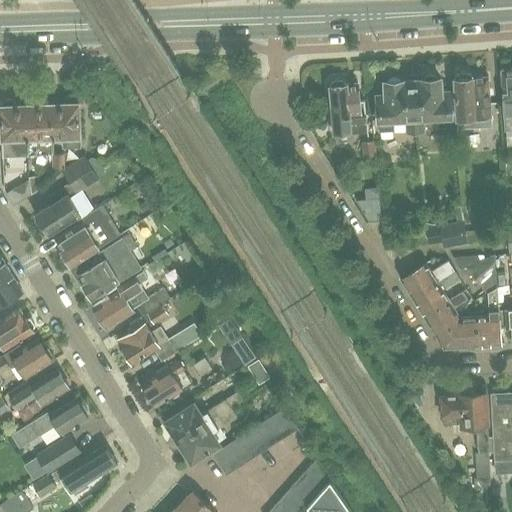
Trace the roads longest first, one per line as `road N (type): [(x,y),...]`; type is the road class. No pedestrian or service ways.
road 1 (residential): [(511,365),(452,368),(430,359),(275,98)]
road 2 (residential): [(109,511),(154,458),(0,215)]
road 3 (secondary): [(48,29),(81,38),(171,34),(205,23)]
road 4 (secondary): [(205,23),(158,14),(82,17),(48,29)]
road 5 (secondary): [(205,23),(361,15)]
road 6 (secondary): [(361,15),(511,6)]
